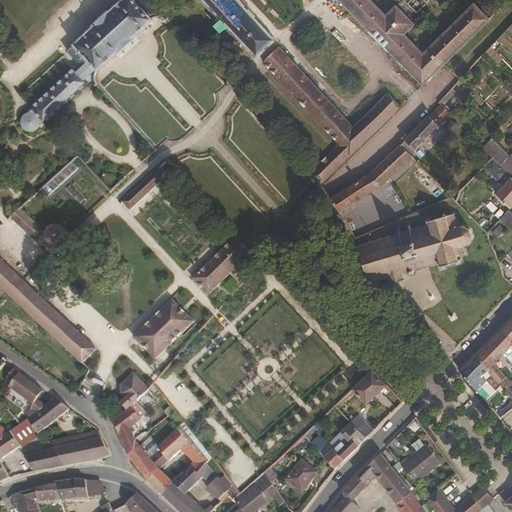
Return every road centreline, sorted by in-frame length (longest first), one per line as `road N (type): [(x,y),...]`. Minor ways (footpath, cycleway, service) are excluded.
road 1 (residential): [(429,390),(287,233),(425,103)]
road 2 (residential): [(116,474),(118,456),(103,426),(0,347)]
road 3 (unclassified): [(429,390),(316,511)]
road 4 (unclassified): [(511,303),(429,390)]
